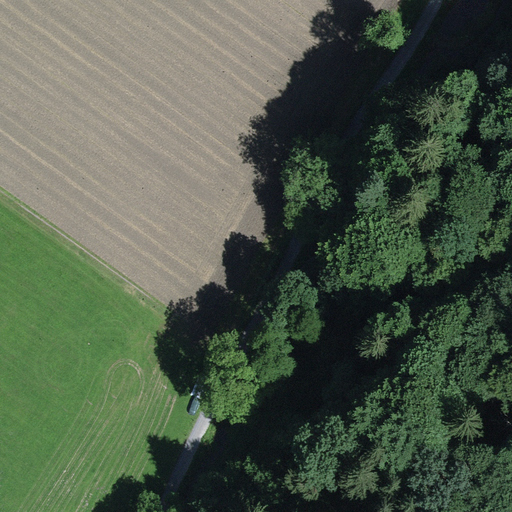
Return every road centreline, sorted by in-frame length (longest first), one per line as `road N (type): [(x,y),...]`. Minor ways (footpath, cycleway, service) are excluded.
road 1 (track): [(433,0),(161,511)]
road 2 (unknown): [(235,360),(0,194)]
road 3 (track): [(511,185),(487,217),(486,243),(496,279),(511,280)]
